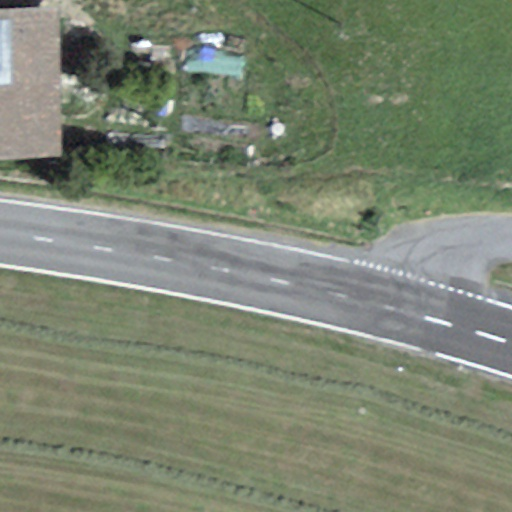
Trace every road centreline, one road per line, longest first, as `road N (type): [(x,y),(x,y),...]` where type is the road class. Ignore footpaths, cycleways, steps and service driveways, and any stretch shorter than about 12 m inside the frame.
road 1 (secondary): [(0,235),(407,313)]
road 2 (unclassified): [(511,237),(443,248),(425,267),(407,313)]
